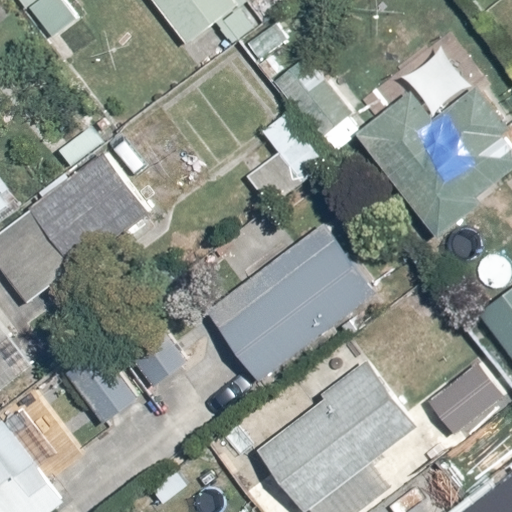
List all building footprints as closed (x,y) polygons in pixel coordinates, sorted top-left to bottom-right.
[(73,0),(32,0),(61,34),(85,14),(73,0)] [(151,0),(184,45),(216,22),(229,39),(260,16),(248,0),(151,0)] [(277,152),(247,177),(273,208),(334,156),(355,138),(438,236),(511,172),(511,135),(469,85),(433,116),(411,91),(368,127),(276,19),(242,48),(291,106),(261,132),(277,152)] [(153,211),(109,151),(0,232),(0,252),(35,299),(153,211)] [(0,211),(9,204),(0,191),(0,211)] [(376,292),(323,222),(286,250),(291,257),(238,297),(244,306),(219,325),(260,380),(376,292)] [(511,290),(480,314),(511,358),(511,290)] [(107,423),(190,361),(154,313),(71,375),(107,423)] [(0,394),(38,364),(0,316),(0,394)] [(425,423),(373,356),(260,445),(313,511),(425,423)] [(511,393),(484,359),(433,400),(461,434),(511,393)] [(43,467),(61,453),(24,403),(0,420),(0,511),(51,511),(67,500),(43,467)] [(511,511),(511,473),(463,511),(511,511)]
